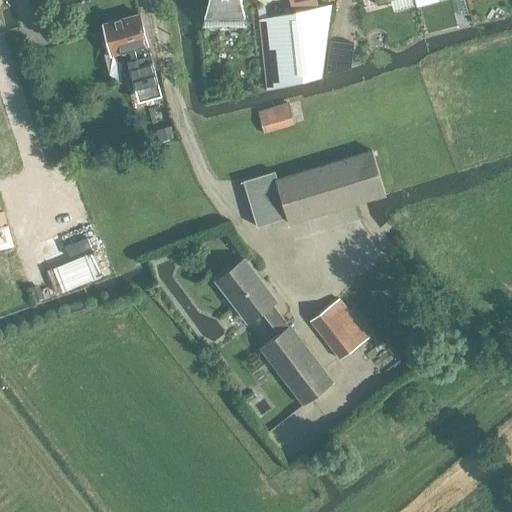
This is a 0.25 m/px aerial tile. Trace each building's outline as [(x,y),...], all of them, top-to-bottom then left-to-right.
[(248,28),(246,17),(241,0),(209,0),(205,17),(202,29),(248,28)] [(322,77),(331,5),(258,20),(267,91),(308,81),(322,77)] [(135,89),(158,83),(152,60),(151,54),(149,54),(147,47),(149,47),(140,14),(103,24),(113,57),(115,56),(115,58),(116,59),(117,60),(119,61),(120,62),(122,63),(123,63),(125,63),(127,63),(128,63),(135,89)] [(351,68),(354,44),(331,41),(326,76),(351,68)] [(264,134),(296,124),(289,102),(257,112),(264,134)] [(172,126),(157,130),(160,140),(175,136),(172,126)] [(275,179),(287,218),(289,225),(387,195),(372,149),(278,178),(275,179)] [(65,210),(54,212),(56,221),(92,212),(81,167),(56,173),(65,210)] [(243,181),(257,227),(287,218),(275,179),(278,178),(275,171),(243,181)] [(279,301),(245,257),(214,281),(248,325),(262,314),(277,333),(259,347),(303,406),(334,382),(290,324),(289,324),(274,305),(279,301)] [(370,337),(340,298),(310,321),(340,360),(370,337)]
